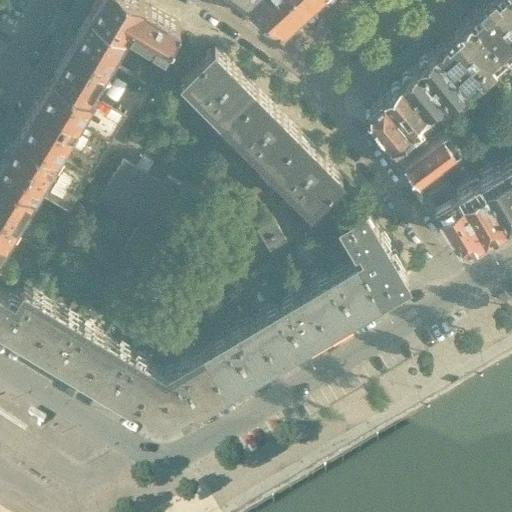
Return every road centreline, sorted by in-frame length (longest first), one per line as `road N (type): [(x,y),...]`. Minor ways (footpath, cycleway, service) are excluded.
road 1 (residential): [(172,458),(463,289)]
road 2 (residential): [(463,289),(326,100)]
road 3 (residential): [(172,458),(133,449),(0,367)]
road 4 (residential): [(326,100),(435,0)]
